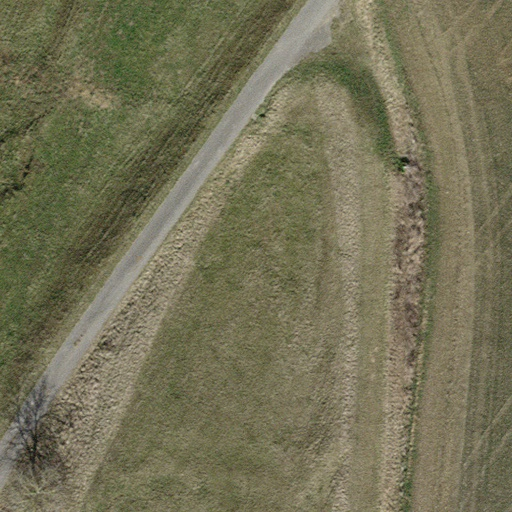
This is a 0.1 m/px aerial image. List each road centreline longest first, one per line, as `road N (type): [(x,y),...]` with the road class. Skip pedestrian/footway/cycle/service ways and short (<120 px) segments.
road 1 (track): [(330,0),(39,413),(0,487)]
road 2 (track): [(330,0),(387,87),(382,511)]
